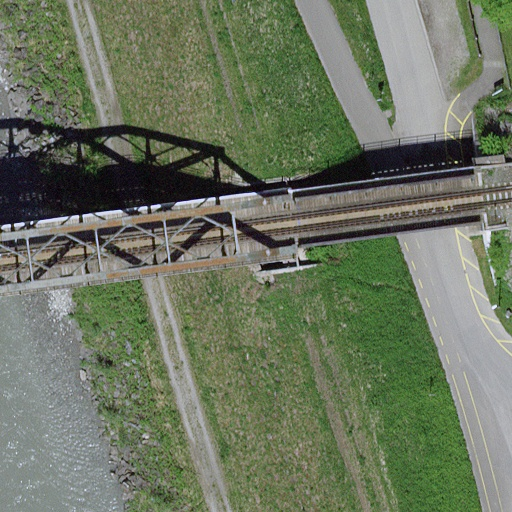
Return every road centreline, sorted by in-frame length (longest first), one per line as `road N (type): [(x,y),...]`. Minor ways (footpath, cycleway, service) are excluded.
road 1 (track): [(221,511),(72,0)]
road 2 (track): [(308,0),(376,145),(434,233)]
